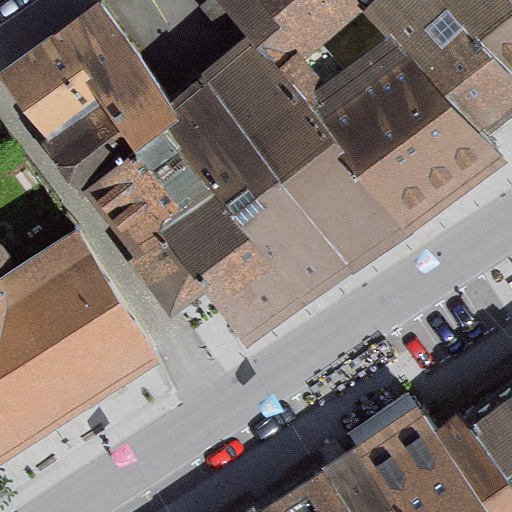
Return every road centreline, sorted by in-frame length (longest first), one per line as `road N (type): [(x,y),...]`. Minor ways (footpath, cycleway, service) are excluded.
road 1 (residential): [(0,117),(226,430)]
road 2 (residential): [(226,430),(511,225)]
road 3 (residential): [(101,511),(226,430)]
